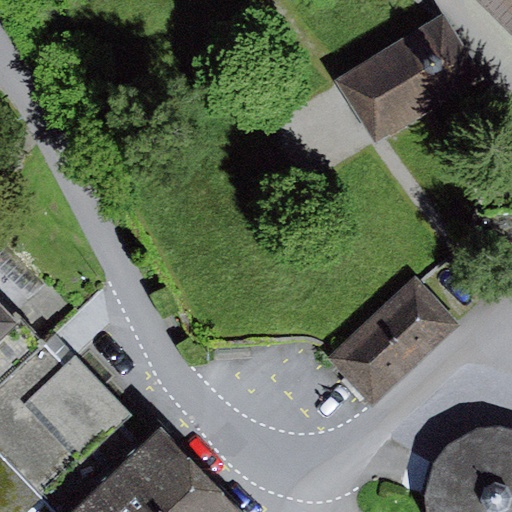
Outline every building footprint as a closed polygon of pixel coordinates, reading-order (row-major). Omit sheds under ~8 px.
[(511,0),(491,0),(511,20),(511,0)] [(438,33),(353,73),(384,139),(469,98),(438,33)] [(424,278),(340,359),(375,395),(459,314),(424,278)] [(0,511),(27,511),(44,497),(58,511),(80,511),(143,453),(119,427),(128,418),(75,362),(62,375),(0,310),(0,511)] [(236,511),(162,434),(143,453),(80,511),(236,511)] [(511,511),(511,436),(508,435),(487,436),(467,443),(451,456),(440,473),(434,493),(435,511),(511,511)]
